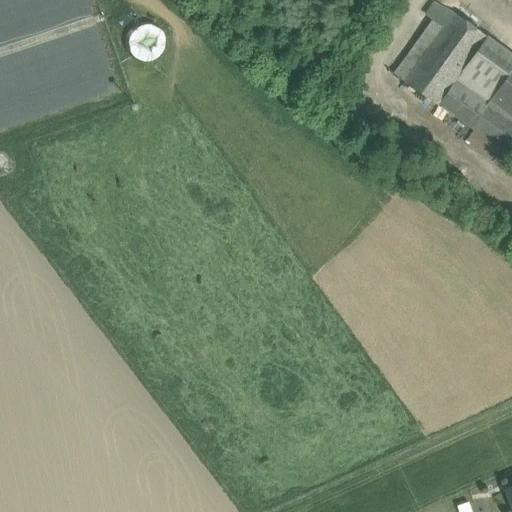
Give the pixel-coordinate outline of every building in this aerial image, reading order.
[(372,0),(344,0),(333,16),(351,30),(372,0)] [(434,2),(387,69),(394,74),(386,86),(427,115),(436,103),(437,104),(486,36),(453,12),(434,2)] [(162,30),(149,22),(133,26),(125,40),(129,55),(143,63),(158,59),(166,46),(162,30)] [(511,67),(511,54),(486,36),(437,104),(470,126),(511,67)] [(511,67),(470,126),(511,155),(511,67)] [(437,104),(436,103),(427,115),(503,169),(511,157),(511,155),(470,126),(437,104)]
